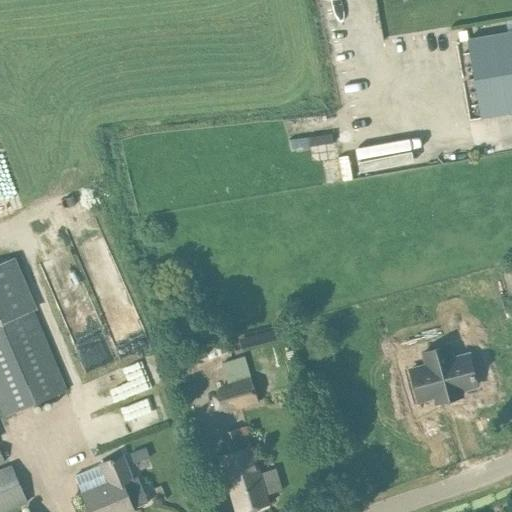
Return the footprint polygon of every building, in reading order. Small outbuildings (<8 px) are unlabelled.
[(511,29),(466,38),(480,118),(511,112),(511,29)] [(68,390),(33,309),(11,259),(0,263),(0,406),(5,417),(68,390)] [(462,394),(461,389),(477,384),(469,353),(452,357),(449,344),(423,351),(427,364),(410,369),(417,396),(434,392),(436,401),(462,394)] [(97,383),(108,405),(157,381),(146,359),(97,383)] [(219,386),(211,395),(216,410),(226,413),(258,404),(250,376),(219,386)] [(252,445),(244,447),(238,429),(221,434),(227,453),(219,455),(236,511),(242,511),(269,504),(252,445)] [(150,458),(146,447),(129,453),(133,464),(150,458)] [(82,495),(89,511),(134,511),(133,509),(148,503),(137,476),(133,477),(123,453),(99,462),(108,485),(82,495)] [(10,466),(0,469),(0,511),(4,511),(26,503),(10,466)]
